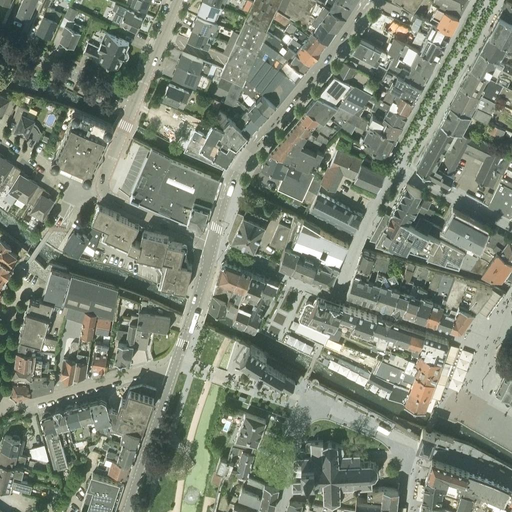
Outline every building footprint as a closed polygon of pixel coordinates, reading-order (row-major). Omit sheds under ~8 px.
[(22,0),(17,13),(28,18),(36,0),(22,0)] [(54,29),(55,28),(54,27),(61,12),(49,6),(51,0),(43,0),(38,12),(44,15),(37,29),(43,32),(43,34),(49,37),(49,35),(51,35),(54,29)] [(149,0),(127,0),(127,1),(146,9),(147,8),(148,8),(150,3),(149,2),(149,0)] [(198,16),(215,23),(222,6),(221,5),(208,0),(203,0),(202,4),(200,3),(198,9),(199,9),(199,11),(200,11),(198,16)] [(249,11),(253,1),(250,0),(247,0),(243,9),(249,11)] [(253,0),(253,1),(249,11),(245,20),(267,30),(277,9),(280,0),(253,0)] [(278,9),(289,16),(290,16),(312,29),(312,30),(327,40),(328,38),(335,28),(287,0),(280,0),(277,9),(278,9)] [(287,0),(335,28),(336,27),(345,15),(324,4),(317,0),(316,0),(287,0)] [(326,0),(324,4),(345,15),(352,4),(343,0),(326,0)] [(467,0),(432,0),(432,3),(459,15),(461,11),(467,0)] [(511,2),(507,0),(506,0),(499,13),(511,20),(511,2)] [(116,12),(112,20),(120,24),(120,22),(137,30),(138,28),(139,28),(141,24),(140,23),(142,18),(134,15),(135,12),(115,3),(112,10),(116,12)] [(425,19),(431,21),(431,20),(452,28),(459,15),(432,3),(425,18),(425,19)] [(69,6),(65,16),(73,20),(78,10),(69,6)] [(285,23),(289,16),(278,9),(274,16),(285,23)] [(509,42),(511,43),(511,20),(499,13),(489,31),(509,42)] [(411,26),(424,31),(445,42),(452,28),(431,20),(431,21),(425,19),(414,14),(412,18),(414,19),(411,26)] [(192,27),(213,35),(217,24),(215,23),(198,16),(197,15),(192,27)] [(220,74),(222,75),(233,80),(243,85),(246,78),(263,40),(267,30),(245,20),(239,33),(234,44),(229,55),(220,74)] [(317,53),(327,40),(312,30),(310,33),(291,21),(285,30),(287,32),(286,33),(317,53)] [(71,45),(73,46),(82,25),(74,22),(71,28),(66,25),(62,32),(65,33),(61,40),(67,43),(67,44),(71,46),(71,45)] [(208,47),(213,35),(192,27),(188,38),(208,47)] [(263,40),(304,69),(310,62),(281,40),(282,40),(268,30),(268,31),(267,30),(263,40)] [(419,40),(423,42),(419,48),(437,57),(445,42),(424,31),(419,40)] [(489,31),(480,49),(500,59),(500,60),(506,63),(509,57),(510,58),(511,57),(511,43),(509,42),(489,31)] [(94,57),(93,59),(100,62),(102,59),(118,66),(121,58),(122,58),(125,59),(128,57),(129,55),(128,52),(126,50),(125,50),(129,42),(106,32),(99,47),(88,42),(83,52),(94,57)] [(281,40),(310,62),(317,53),(286,33),(282,40),(281,40)] [(388,51),(397,55),(430,71),(437,57),(419,48),(394,37),(388,51)] [(353,49),(387,68),(390,62),(394,55),(360,38),(360,39),(353,49)] [(246,78),(277,103),(284,94),(289,87),(290,87),(304,69),(263,40),(246,78)] [(229,55),(234,44),(228,41),(223,53),(229,55)] [(470,67),(507,87),(507,86),(510,81),(499,75),(500,72),(511,78),(511,77),(511,66),(506,63),(500,60),(500,59),(480,49),(470,67)] [(178,63),(212,77),(216,65),(183,51),(178,63)] [(356,68),(352,66),(344,61),(334,74),(334,75),(348,82),(356,68)] [(390,62),(387,68),(399,74),(402,68),(390,62)] [(178,63),(173,75),(207,90),(213,77),(212,77),(178,63)] [(399,74),(422,85),(424,81),(427,80),(429,76),(428,74),(413,65),(410,71),(403,68),(402,68),(399,74)] [(460,85),(494,103),(495,101),(499,93),(511,97),(511,96),(511,88),(507,86),(507,87),(470,67),(460,85)] [(389,86),(415,98),(422,86),(421,86),(422,85),(399,74),(387,68),(380,81),(389,86)] [(229,91),(233,80),(222,75),(217,86),(229,91)] [(354,113),(368,98),(372,94),(361,89),(348,82),(334,75),(317,95),(354,113)] [(270,111),(277,103),(246,78),(243,85),(242,88),(249,94),(270,111)] [(233,80),(229,91),(224,102),(234,106),(235,104),(242,88),(243,85),(233,80)] [(166,89),(163,97),(178,103),(184,105),(189,92),(184,90),(184,89),(169,83),(168,85),(167,84),(165,89),(166,89)] [(460,85),(450,105),(470,115),(471,114),(487,122),(497,102),(495,101),(494,103),(460,85)] [(382,99),(407,113),(411,106),(413,105),(415,101),(415,99),(415,98),(389,86),(382,99)] [(14,104),(14,103),(15,101),(0,94),(0,113),(2,114),(3,112),(9,114),(14,104)] [(262,120),(270,111),(249,94),(244,99),(251,105),(248,108),(262,120)] [(368,98),(374,102),(371,107),(384,114),(402,123),(407,113),(382,99),(372,94),(368,98)] [(354,113),(317,95),(306,109),(333,126),(338,129),(339,128),(340,129),(342,127),(344,124),(347,121),(354,113)] [(221,102),(216,100),(213,107),(218,109),(221,102)] [(250,133),(262,120),(237,100),(235,105),(242,111),(239,116),(236,113),(232,118),(250,133)] [(29,110),(18,105),(12,119),(18,121),(14,130),(19,132),(18,133),(24,138),(26,135),(27,135),(34,119),(26,115),(28,110),(28,111),(29,110)] [(440,122),(461,132),(461,131),(470,115),(450,105),(447,109),(444,114),(440,122)] [(239,145),(250,133),(232,118),(227,114),(220,109),(216,116),(219,119),(219,120),(224,125),(223,128),(223,129),(221,135),(239,145)] [(306,109),(299,117),(314,126),(316,122),(318,123),(317,125),(328,132),(333,126),(306,109)] [(90,179),(113,127),(75,110),(51,162),(90,179)] [(356,126),(358,127),(363,118),(354,113),(347,121),(356,126)] [(402,123),(384,114),(381,120),(373,115),(369,121),(371,122),(395,135),(402,123)] [(292,124),(326,144),(328,139),(319,133),(317,137),(315,136),(319,129),(314,126),(299,117),(292,124)] [(363,118),(358,127),(362,129),(367,120),(363,118)] [(371,122),(369,121),(367,120),(362,129),(366,131),(371,122)] [(356,126),(347,121),(344,124),(354,129),(356,126)] [(385,154),(395,135),(371,122),(366,131),(361,141),(385,154)] [(474,178),(493,187),(500,173),(503,174),(511,156),(511,155),(461,131),(461,132),(440,122),(416,167),(417,167),(430,174),(449,184),(453,174),(450,173),(464,147),(485,159),(474,178)] [(225,163),(227,164),(234,153),(239,145),(221,135),(223,129),(223,128),(213,123),(202,142),(192,136),(184,150),(223,168),(225,163)] [(284,133),(324,150),(327,145),(326,144),(292,124),(284,133)] [(354,129),(344,124),(342,127),(353,132),(354,129)] [(505,130),(490,124),(487,131),(502,138),(505,130)] [(353,132),(342,127),(340,129),(351,135),(353,132)] [(325,150),(324,150),(284,133),(276,143),(319,161),(325,150)] [(315,170),(319,161),(276,143),(269,150),(269,151),(315,170)] [(342,172),(378,187),(385,172),(376,168),(377,163),(363,157),(362,159),(338,148),(323,179),(313,175),(308,187),(318,192),(322,183),(334,188),(342,172)] [(152,149),(130,197),(130,198),(162,212),(182,220),(189,206),(192,207),(202,173),(171,159),(152,149)] [(267,156),(266,156),(262,167),(271,171),(271,170),(282,175),(277,187),(297,196),(303,198),(308,187),(313,175),(315,170),(269,151),(267,156)] [(4,158),(0,164),(0,182),(1,183),(2,180),(7,184),(17,167),(12,164),(13,163),(4,158)] [(17,167),(7,184),(12,187),(10,190),(9,193),(15,197),(17,198),(29,178),(25,176),(26,175),(24,173),(24,172),(17,167)] [(219,180),(215,178),(202,173),(192,207),(189,206),(182,220),(188,223),(192,225),(194,226),(195,225),(199,227),(199,228),(200,228),(202,229),(204,228),(204,226),(205,226),(206,223),(205,223),(210,209),(211,205),(216,191),(217,188),(216,188),(218,181),(219,181),(219,180)] [(27,201),(32,204),(42,187),(37,184),(37,183),(29,178),(17,198),(18,199),(25,203),(27,201)] [(511,183),(511,182),(502,178),(488,206),(511,217),(511,183)] [(407,183),(401,193),(428,207),(431,202),(431,201),(419,195),(421,191),(407,183)] [(49,192),(42,187),(32,204),(35,206),(31,211),(42,217),(46,210),(48,212),(54,202),(52,201),(53,200),(48,197),(49,194),(48,193),(49,192)] [(483,202),(488,204),(492,193),(488,191),(483,202)] [(325,217),(354,232),(362,214),(318,192),(310,210),(316,213),(315,216),(324,221),(325,217)] [(401,193),(391,211),(438,238),(439,236),(443,229),(421,218),(425,211),(433,215),(435,211),(433,209),(428,207),(401,193)] [(300,205),(303,198),(297,196),(294,202),(300,205)] [(138,223),(120,215),(120,214),(97,204),(95,208),(97,209),(92,222),(105,227),(102,236),(104,238),(127,248),(133,235),(138,223)] [(245,215),(244,214),(243,214),(241,213),(232,234),(234,241),(254,250),(265,225),(264,225),(267,216),(248,208),(245,215)] [(482,242),(488,227),(453,209),(443,229),(439,236),(464,250),(476,257),(479,249),(480,249),(482,242)] [(438,238),(391,211),(383,225),(379,222),(370,238),(375,240),(398,247),(459,265),(464,250),(439,236),(438,238)] [(348,246),(348,245),(326,235),(302,220),(294,215),(291,227),(285,245),(300,251),(318,258),(338,266),(339,264),(341,259),(342,258),(344,252),(345,252),(345,251),(347,246),(348,246)] [(270,243),(284,250),(285,245),(291,227),(279,222),(270,243)] [(511,260),(511,240),(488,227),(482,242),(491,246),(511,261),(511,260)] [(141,238),(133,235),(127,248),(134,252),(134,255),(159,262),(163,268),(161,277),(157,276),(158,279),(162,281),(162,283),(186,290),(192,264),(192,262),(188,261),(187,252),(187,248),(188,243),(187,242),(186,241),(168,238),(169,234),(144,228),(141,238)] [(98,241),(97,240),(100,234),(92,229),(87,236),(83,233),(82,235),(77,233),(76,233),(73,238),(70,236),(64,245),(78,254),(86,242),(96,247),(98,241)] [(0,256),(10,264),(11,263),(13,264),(16,260),(14,258),(17,255),(8,248),(10,246),(0,239),(0,256)] [(459,265),(498,276),(500,277),(511,261),(491,246),(482,242),(480,249),(479,249),(476,257),(464,250),(459,265)] [(300,251),(285,245),(284,250),(279,264),(293,270),(300,251)] [(370,269),(375,254),(363,251),(362,250),(357,263),(366,266),(365,269),(367,270),(368,268),(370,269)] [(293,270),(310,277),(318,258),(300,251),(293,270)] [(357,263),(347,293),(375,302),(386,266),(387,266),(390,258),(375,254),(370,269),(368,268),(367,270),(365,269),(366,266),(357,263)] [(10,272),(12,269),(11,267),(12,266),(10,264),(0,256),(0,273),(6,277),(8,273),(10,272)] [(332,282),(338,266),(318,258),(310,277),(328,284),(332,282)] [(236,283),(242,267),(225,260),(221,262),(217,277),(236,283)] [(387,266),(386,266),(375,302),(392,308),(403,275),(401,271),(396,274),(395,271),(390,273),(387,266)] [(230,303),(225,315),(234,320),(253,271),(242,267),(236,283),(235,286),(237,287),(233,296),(236,298),(234,304),(230,303)] [(44,297),(44,298),(57,302),(64,304),(68,306),(68,305),(96,314),(104,316),(113,319),(118,289),(47,268),(45,274),(50,276),(48,283),(48,284),(46,292),(45,291),(45,292),(44,297)] [(409,281),(412,270),(406,268),(405,273),(404,273),(403,275),(392,308),(402,312),(409,292),(410,292),(413,283),(409,281)] [(266,276),(253,271),(234,320),(244,325),(258,293),(266,276)] [(435,271),(429,287),(424,285),(423,288),(413,315),(424,319),(441,273),(435,271)] [(424,319),(437,323),(444,303),(454,277),(441,273),(424,319)] [(270,299),(279,281),(266,276),(258,293),(266,297),(270,299)] [(235,286),(236,283),(217,277),(209,307),(225,315),(230,303),(227,301),(234,286),(235,286)] [(477,283),(454,277),(444,303),(457,308),(459,303),(468,306),(469,303),(476,309),(492,288),(477,283)] [(413,315),(423,288),(421,287),(413,285),(411,292),(410,292),(409,292),(402,312),(413,315)] [(244,325),(255,330),(263,313),(259,312),(266,297),(258,293),(244,325)] [(317,296),(312,307),(305,304),(298,320),(329,334),(333,325),(332,325),(333,325),(343,303),(340,302),(339,303),(340,303),(339,304),(339,303),(339,304),(331,301),(330,300),(330,301),(326,299),(325,299),(319,297),(319,296),(318,296),(317,296)] [(45,343),(57,302),(44,298),(40,297),(39,297),(42,298),(42,302),(30,298),(27,309),(19,336),(42,342),(45,343)] [(354,307),(343,303),(333,325),(346,330),(354,307)] [(437,323),(450,328),(457,308),(444,303),(437,323)] [(459,303),(457,308),(450,328),(458,330),(462,329),(476,309),(469,303),(468,306),(459,303)] [(96,314),(68,305),(68,306),(65,316),(83,322),(80,336),(79,343),(72,378),(73,378),(76,378),(79,376),(79,374),(86,375),(96,314)] [(346,330),(354,333),(354,334),(358,336),(360,330),(359,329),(365,311),(354,307),(346,330)] [(359,329),(360,330),(364,331),(362,338),(367,340),(369,334),(368,334),(375,315),(365,311),(359,329)] [(168,331),(170,318),(139,312),(139,315),(133,345),(146,347),(150,325),(167,328),(166,331),(168,331)] [(119,338),(118,340),(115,359),(116,359),(116,360),(117,362),(122,363),(125,361),(124,361),(125,360),(126,360),(130,361),(133,345),(139,315),(131,314),(128,332),(126,331),(118,329),(116,338),(119,338)] [(388,349),(399,323),(375,315),(368,334),(369,334),(367,340),(388,349)] [(111,319),(98,317),(95,333),(108,335),(111,319)] [(411,327),(399,323),(388,349),(387,354),(389,355),(391,350),(396,352),(400,342),(405,344),(411,327)] [(411,327),(405,344),(413,347),(418,349),(421,340),(425,331),(411,327)] [(421,340),(446,350),(449,342),(447,338),(425,331),(421,340)] [(41,347),(42,342),(19,336),(18,343),(16,343),(16,347),(17,347),(17,350),(37,351),(37,347),(41,347)] [(421,340),(418,349),(442,359),(446,350),(421,340)] [(105,369),(109,343),(96,341),(91,368),(98,370),(98,368),(105,369)] [(63,356),(60,376),(62,376),(61,379),(68,380),(69,377),(72,378),(79,343),(73,342),(70,344),(68,357),(63,356)] [(291,390),(295,381),(285,375),(267,364),(263,362),(267,356),(244,344),(234,360),(246,367),(245,371),(251,375),(258,379),(269,385),(272,380),(279,385),(279,384),(291,390)] [(418,349),(413,347),(411,351),(413,352),(412,356),(428,363),(427,366),(438,371),(442,359),(418,349)] [(467,366),(471,350),(463,349),(460,364),(467,366)] [(15,362),(48,366),(49,363),(43,362),(43,360),(44,352),(37,351),(17,350),(17,351),(16,351),(16,352),(15,352),(15,353),(15,354),(15,355),(16,356),(15,362)] [(405,368),(435,380),(438,371),(427,366),(428,363),(412,356),(411,358),(396,352),(391,350),(389,355),(388,357),(384,355),(382,359),(405,368)] [(13,367),(12,375),(33,375),(33,372),(41,373),(41,371),(47,372),(47,374),(54,374),(55,368),(48,368),(48,366),(15,362),(14,362),(13,367)] [(511,366),(510,365),(495,393),(497,394),(501,396),(502,397),(502,396),(506,398),(506,399),(507,399),(508,399),(511,401),(511,366)] [(435,380),(405,368),(399,383),(400,383),(429,395),(435,380)] [(381,386),(391,390),(388,396),(388,398),(404,402),(424,408),(429,395),(400,383),(399,383),(387,378),(371,371),(368,378),(381,386)] [(438,380),(446,383),(449,375),(440,372),(438,380)] [(54,388),(55,377),(33,377),(33,375),(12,375),(12,378),(11,385),(10,392),(17,398),(19,397),(18,397),(24,395),(24,396),(25,395),(30,394),(36,392),(41,391),(43,391),(42,390),(54,388)] [(107,401),(106,401),(113,424),(141,432),(156,388),(142,384),(129,387),(126,397),(122,396),(118,409),(112,407),(109,408),(107,401)] [(90,401),(89,401),(95,418),(96,423),(99,432),(109,436),(111,430),(113,424),(106,401),(100,397),(90,400),(90,401)] [(82,403),(77,404),(86,434),(90,432),(89,425),(96,423),(95,418),(89,401),(87,400),(83,401),(82,403)] [(65,408),(74,441),(87,438),(86,434),(77,404),(73,405),(71,404),(67,405),(66,407),(65,408)] [(54,411),(63,444),(74,441),(65,408),(62,409),(60,408),(60,407),(55,409),(54,411)] [(42,415),(47,434),(45,435),(54,467),(58,466),(58,467),(68,464),(63,444),(54,411),(50,413),(50,412),(48,411),(43,412),(43,414),(43,415),(42,415)] [(246,412),(233,446),(243,449),(250,450),(254,452),(266,420),(246,412)] [(113,424),(111,430),(122,433),(120,439),(122,440),(137,445),(141,432),(113,424)] [(429,431),(425,429),(423,428),(420,434),(417,442),(424,445),(430,447),(430,444),(441,448),(442,445),(448,447),(451,439),(434,433),(435,433),(432,432),(429,431)] [(3,442),(2,449),(21,454),(24,439),(19,438),(20,436),(13,434),(13,436),(5,435),(4,437),(3,437),(2,441),(3,442)] [(122,440),(121,442),(111,439),(106,455),(131,463),(137,445),(122,440)] [(359,453),(348,453),(348,451),(347,451),(347,453),(342,453),(343,452),(344,449),(343,445),(329,441),(323,443),(323,440),(308,441),(306,442),(306,451),(304,449),(300,449),(298,452),(298,455),(295,455),(296,464),(293,464),(294,478),(292,478),(292,491),(294,491),(294,489),(307,488),(307,491),(309,491),(309,488),(323,488),(324,494),(322,494),(323,496),(324,495),(324,500),(325,500),(325,499),(332,502),(332,503),(333,503),(333,502),(339,499),(339,500),(340,500),(340,498),(344,495),(345,494),(344,494),(344,491),(349,490),(349,487),(353,487),(353,488),(353,489),(354,489),(354,490),(355,490),(355,491),(356,491),(357,491),(357,490),(358,490),(358,489),(359,489),(359,487),(370,486),(372,486),(372,477),(374,476),(375,476),(376,476),(375,475),(376,475),(377,472),(378,472),(379,471),(378,471),(378,467),(378,466),(378,465),(377,466),(375,463),(375,462),(374,461),(374,462),(371,461),(371,460),(369,460),(363,460),(363,461),(360,461),(360,456),(360,454),(360,453),(359,453)] [(45,445),(31,448),(32,458),(49,461),(47,456),(48,456),(45,445)] [(225,474),(228,475),(229,471),(247,476),(252,458),(253,453),(254,452),(250,450),(243,449),(233,446),(229,459),(220,456),(215,470),(216,470),(212,481),(219,483),(218,490),(214,489),(214,492),(217,493),(215,500),(218,501),(225,474)] [(0,460),(24,467),(26,459),(27,455),(21,454),(2,449),(0,455),(0,454),(0,460)] [(87,462),(127,475),(131,463),(106,455),(104,460),(97,458),(96,461),(89,459),(87,462)] [(468,472),(432,459),(427,475),(447,481),(444,490),(460,495),(461,492),(472,496),(470,500),(492,511),(491,511),(503,511),(505,508),(506,506),(502,505),(480,494),(462,488),(468,472)] [(0,474),(21,479),(22,475),(23,475),(24,467),(0,460),(0,474)] [(80,511),(114,511),(124,484),(124,483),(124,482),(123,482),(92,472),(80,511)] [(462,488),(480,494),(502,505),(509,489),(494,481),(485,478),(468,472),(462,488)] [(21,479),(0,474),(0,487),(13,490),(14,485),(31,489),(33,482),(21,479)] [(444,490),(447,481),(427,475),(425,483),(423,498),(467,511),(491,511),(492,511),(470,500),(472,496),(461,492),(460,495),(444,490)] [(242,487),(241,490),(276,498),(279,486),(265,483),(250,476),(246,485),(246,486),(245,488),(242,487)] [(372,488),(367,490),(367,498),(356,497),(355,509),(343,507),(342,511),(380,511),(382,503),(397,504),(398,488),(383,486),(378,487),(372,488)] [(229,494),(239,497),(274,509),(276,498),(241,490),(240,493),(230,490),(229,494)] [(467,511),(423,498),(420,511),(467,511)] [(289,500),(285,511),(299,511),(302,502),(297,501),(295,501),(289,500)] [(395,511),(397,504),(382,503),(380,511),(395,511)]
